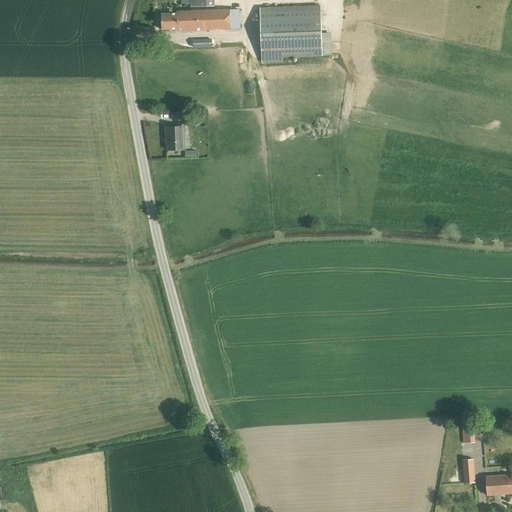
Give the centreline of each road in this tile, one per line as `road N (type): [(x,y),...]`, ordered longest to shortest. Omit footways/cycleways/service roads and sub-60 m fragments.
road 1 (unclassified): [(249,511),(203,404),(137,160),(120,42),(125,0)]
road 2 (track): [(511,249),(281,240),(164,269)]
road 3 (track): [(0,264),(164,269)]
